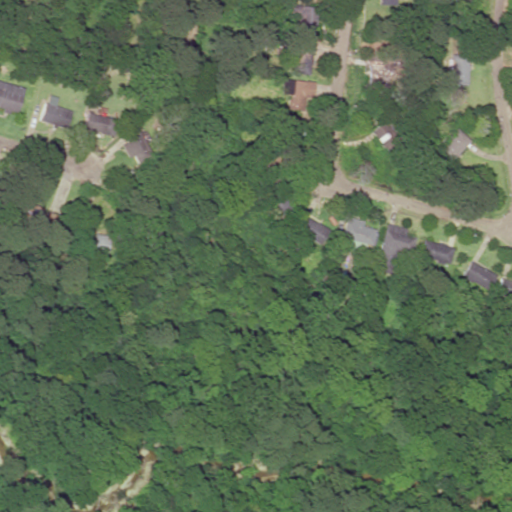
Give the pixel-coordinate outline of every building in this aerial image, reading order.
[(314,36),(315,7),(287,6),(286,35),(314,36)] [(452,84),(466,85),(467,61),(453,60),(452,84)] [(0,108),(16,112),(22,87),(0,81),(0,108)] [(312,81),(287,81),(286,109),(311,109),(312,81)] [(69,111),(43,102),(37,120),(63,129),(69,111)] [(82,129),(112,137),(116,120),(87,112),(82,129)] [(379,143),(391,132),(382,121),(369,132),(379,143)] [(128,157),(133,155),(137,162),(151,155),(138,128),(118,138),(128,157)] [(468,142),(457,129),(433,152),(444,165),(468,142)] [(326,230),(300,215),(292,229),(318,244),(326,230)] [(369,252),(373,229),(361,227),(362,220),(344,217),(340,248),(369,252)] [(405,229),(384,224),(374,268),(389,271),(394,250),(409,254),(413,237),(403,235),(405,229)] [(451,248),(421,239),(417,256),(446,264),(451,248)] [(487,291),(494,273),(466,262),(459,279),(487,291)] [(495,293),(511,299),(511,281),(501,277),(495,293)]
